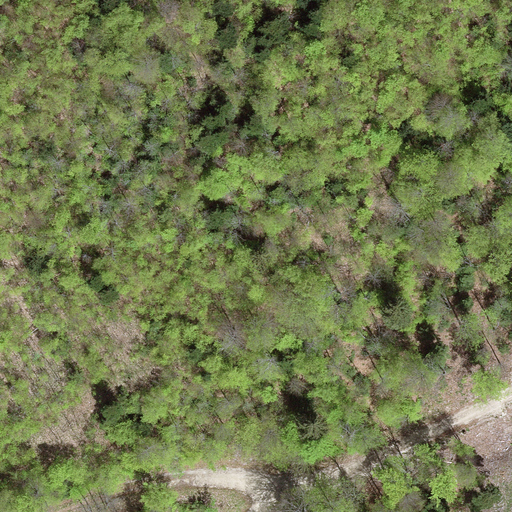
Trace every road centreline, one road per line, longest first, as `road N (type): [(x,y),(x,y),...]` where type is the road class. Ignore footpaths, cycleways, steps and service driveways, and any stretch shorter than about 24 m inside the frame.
road 1 (track): [(511,392),(257,511)]
road 2 (track): [(64,511),(155,475),(224,471),(282,497)]
